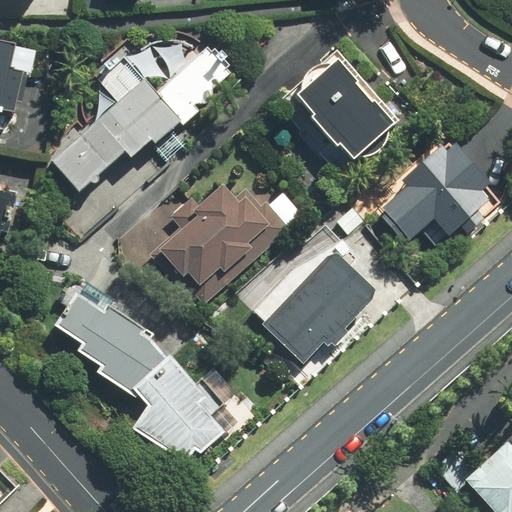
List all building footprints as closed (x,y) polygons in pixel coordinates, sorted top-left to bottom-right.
[(0,132),(4,133),(8,116),(19,117),(28,76),(11,68),(16,44),(0,41),(0,132)] [(156,92),(117,59),(96,78),(115,103),(49,162),(79,197),(123,154),(131,162),(151,142),(154,148),(180,123),(184,127),(202,110),(217,95),(212,90),(235,72),(213,44),(156,92)] [(398,123),(338,52),(323,66),(309,72),(299,92),(296,97),(309,122),(349,163),(356,158),(380,153),(388,132),(398,123)] [(399,191),(373,212),(404,249),(431,226),(445,242),(457,233),(465,242),(488,223),(480,215),(493,204),(486,196),(493,190),(456,145),(446,153),(435,148),(398,183),(399,191)] [(259,207),(246,192),(235,201),(222,186),(198,208),(190,199),(169,217),(179,228),(148,257),(183,296),(188,291),(204,308),(289,231),(264,203),(259,207)] [(0,235),(8,237),(16,197),(0,192),(0,235)] [(324,260),(261,325),(303,366),(323,345),(334,348),(371,301),(374,292),(335,255),(324,260)] [(121,325),(75,295),(53,329),(79,347),(77,354),(99,369),(95,374),(135,400),(137,398),(146,410),(132,432),(185,466),(194,452),(200,456),(225,433),(200,406),(208,399),(169,358),(165,359),(145,336),(135,343),(117,332),(121,325)] [(511,511),(511,447),(508,443),(463,481),(490,511),(511,511)]
